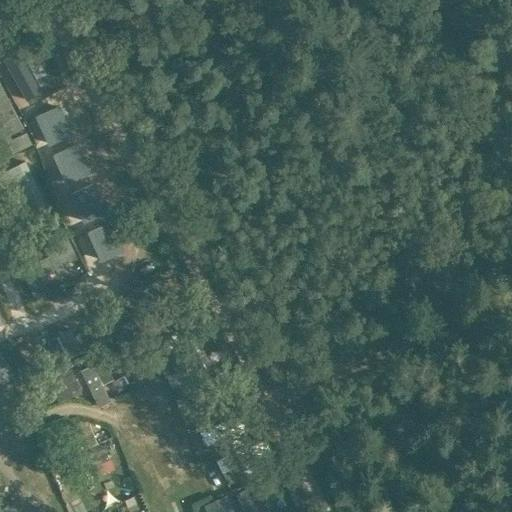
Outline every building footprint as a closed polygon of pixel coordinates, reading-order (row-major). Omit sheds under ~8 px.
[(6,92),(0,94),(0,131),(3,137),(25,126),(6,92)] [(102,215),(79,225),(104,280),(157,256),(148,235),(117,248),(102,215)] [(66,232),(30,248),(40,273),(77,257),(66,232)] [(32,293),(48,289),(45,275),(29,278),(32,293)] [(133,281),(136,292),(157,287),(154,276),(133,281)] [(0,351),(0,390),(19,376),(0,351)] [(56,375),(64,398),(89,390),(92,400),(132,387),(125,364),(101,372),(98,361),(56,375)] [(269,511),(263,498),(255,502),(247,486),(236,492),(245,511),(269,511)] [(235,511),(227,493),(204,503),(208,511),(235,511)]
